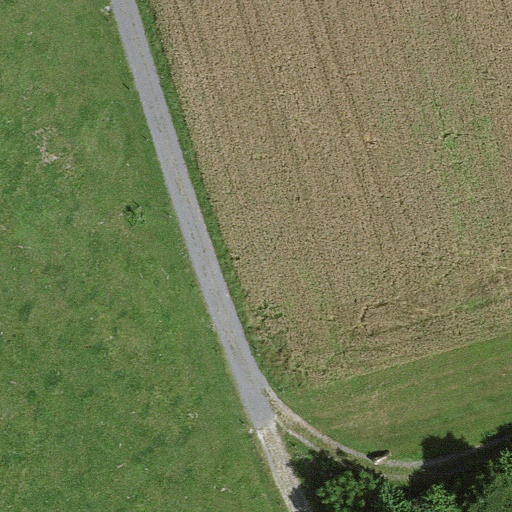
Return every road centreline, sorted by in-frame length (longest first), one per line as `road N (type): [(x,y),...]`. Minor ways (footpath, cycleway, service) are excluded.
road 1 (track): [(122,0),(292,511)]
road 2 (track): [(511,430),(422,471),(379,474),(338,456),(250,389)]
